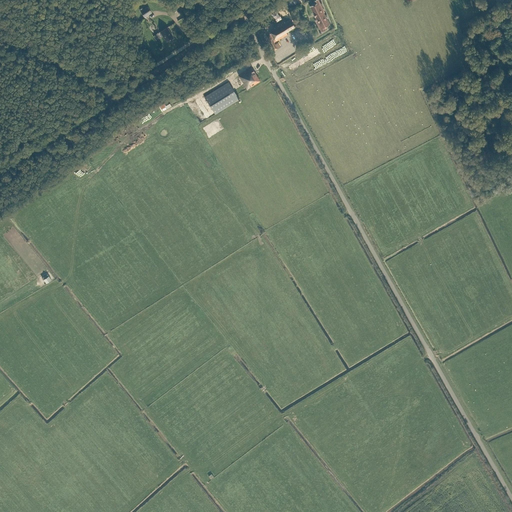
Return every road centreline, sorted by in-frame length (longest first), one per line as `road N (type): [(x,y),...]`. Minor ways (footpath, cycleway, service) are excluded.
road 1 (unclassified): [(511,497),(241,15)]
road 2 (unclassified): [(113,100),(241,15)]
road 3 (unclassified): [(0,170),(113,100)]
road 4 (unclassified): [(113,100),(0,31)]
